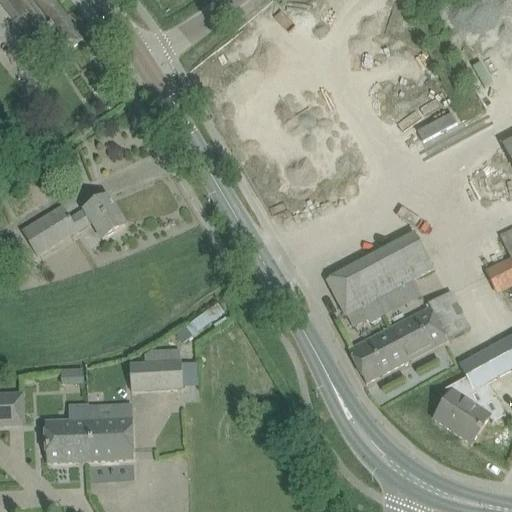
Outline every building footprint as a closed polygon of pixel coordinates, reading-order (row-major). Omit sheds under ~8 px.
[(0,0),(0,2),(50,66),(83,42),(52,0),(0,0)] [(511,139),(501,145),(511,164),(511,139)] [(63,207),(22,232),(37,258),(92,224),(102,241),(125,227),(107,197),(71,220),(63,207)] [(511,230),(499,236),(510,259),(485,271),(496,295),(511,287),(511,230)] [(347,317),(353,328),(398,304),(392,293),(434,271),(415,235),(327,282),(345,317),(347,317)] [(0,269),(24,257),(13,237),(0,243),(0,269)] [(430,310),(391,330),(408,363),(450,342),(449,340),(470,329),(451,292),(427,304),(430,310)] [(193,323),(199,332),(225,315),(218,305),(193,323)] [(408,363),(391,330),(349,352),(366,385),(408,363)] [(451,395),(434,421),(472,446),(492,415),(486,405),(490,403),(481,388),(511,370),(511,338),(459,368),(466,380),(445,391),(451,395)] [(130,366),(131,392),(183,390),(182,364),(180,364),(179,350),(150,351),(144,356),(145,366),(130,366)] [(0,394),(0,427),(24,426),(23,393),(0,394)] [(125,407),(88,410),(91,463),(134,461),(133,420),(126,421),(125,407)] [(91,463),(88,410),(69,412),(70,423),(47,425),(49,465),(91,463)]
